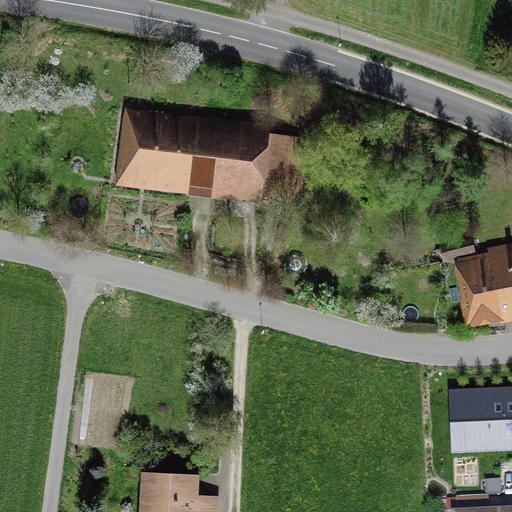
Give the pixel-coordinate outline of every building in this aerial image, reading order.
[(287,193),(293,144),(131,124),(125,173),(287,193)] [(467,241),(441,248),(444,259),(470,252),(467,241)] [(494,315),(494,312),(511,308),(511,248),(489,253),(491,268),(465,273),(474,318),(494,315)] [(511,387),(449,391),(451,452),(511,449),(511,387)] [(190,500),(191,483),(148,481),(145,511),(214,511),(215,501),(190,500)] [(480,511),(480,500),(456,501),(456,511),(480,511)]
